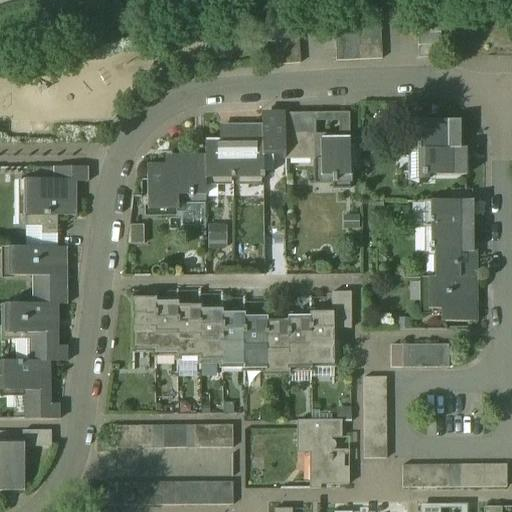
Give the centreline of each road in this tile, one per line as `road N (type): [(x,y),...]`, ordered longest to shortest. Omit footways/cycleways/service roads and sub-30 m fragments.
road 1 (residential): [(499,94),(419,79),(335,83),(189,95),(153,113),(115,171),(73,465),(37,511)]
road 2 (residential): [(504,377),(499,94)]
road 3 (residential): [(504,377),(505,448),(399,449),(398,379)]
